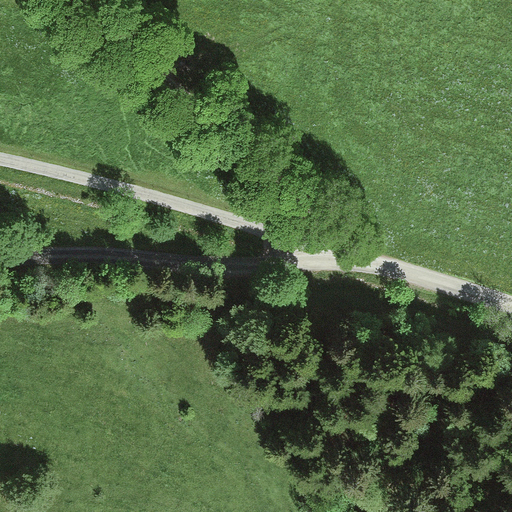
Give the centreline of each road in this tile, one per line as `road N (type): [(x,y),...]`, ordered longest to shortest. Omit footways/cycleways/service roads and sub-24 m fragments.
road 1 (unclassified): [(0,258),(365,258),(511,301)]
road 2 (track): [(365,258),(0,159)]
